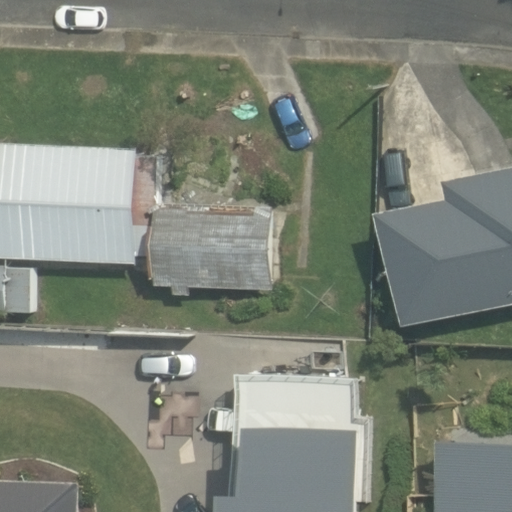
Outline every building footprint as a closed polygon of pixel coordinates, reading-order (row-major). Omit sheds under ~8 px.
[(9,251),(149,258),(149,250),(166,251),(170,164),(159,140),(15,132),(9,251)] [(422,322),(511,302),(511,162),(485,169),(491,199),(400,219),(422,322)] [(0,305),(41,307),(43,259),(0,258),(0,305)] [(275,474),(242,500),(241,511),(368,511),(374,424),(278,418),(275,474)] [(511,511),(511,428),(457,423),(447,511),(511,511)] [(0,511),(98,511),(100,472),(0,467),(0,511)]
